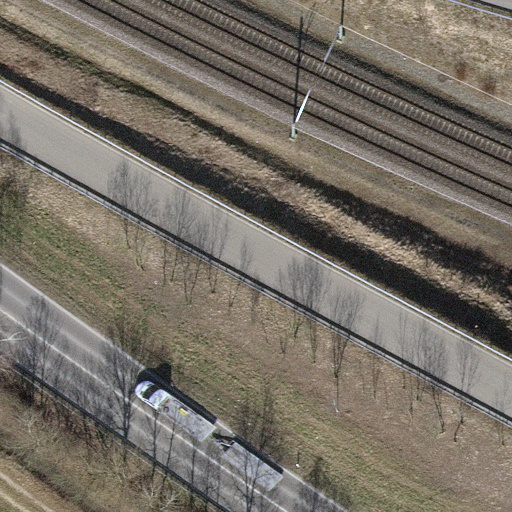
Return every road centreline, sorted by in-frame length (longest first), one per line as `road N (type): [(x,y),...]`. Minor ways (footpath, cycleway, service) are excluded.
road 1 (track): [(511,391),(0,114)]
road 2 (primary): [(290,511),(0,307)]
